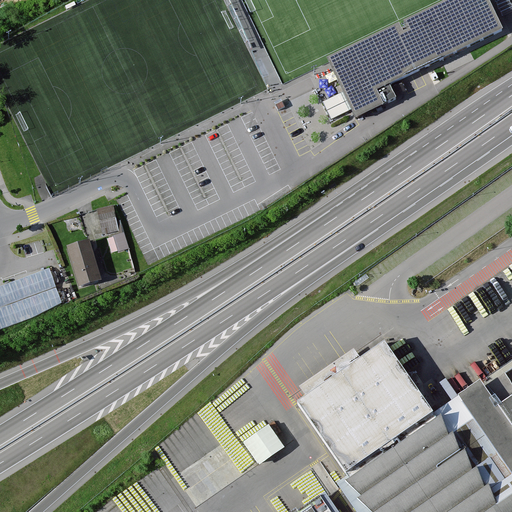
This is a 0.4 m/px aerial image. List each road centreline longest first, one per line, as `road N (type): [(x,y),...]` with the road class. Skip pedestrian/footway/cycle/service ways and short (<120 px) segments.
road 1 (motorway): [(35,511),(372,221)]
road 2 (motorway): [(0,463),(372,221)]
road 3 (residential): [(375,126),(164,232),(153,228),(120,177),(0,223)]
road 4 (motorway): [(334,218),(0,435)]
road 5 (motorway): [(334,218),(0,383)]
road 6 (motorway): [(511,95),(334,218)]
road 7 (motorway): [(372,221),(511,124)]
